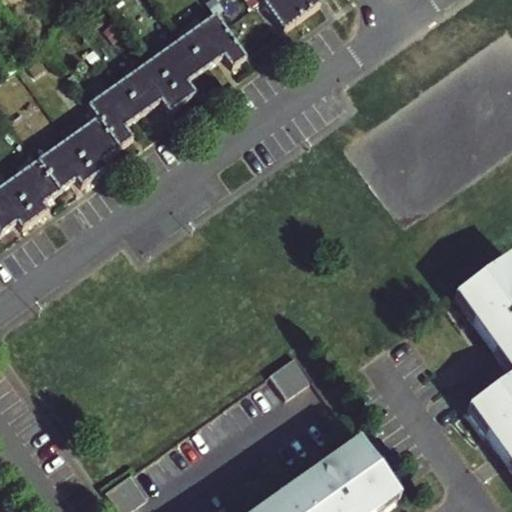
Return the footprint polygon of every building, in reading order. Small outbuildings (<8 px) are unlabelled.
[(303,0),(270,0),(261,7),(282,36),(321,9),(314,0),(304,0),(303,0)] [(232,73),(245,63),(224,33),(214,20),(182,44),(205,76),(224,63),(232,73)] [(205,76),(182,44),(151,66),(182,109),(196,100),(188,88),(205,76)] [(182,109),(151,66),(119,89),(142,121),(160,109),(167,119),(182,109)] [(142,121),(119,89),(87,112),(96,125),(119,155),(133,145),(125,134),(142,121)] [(119,155),(96,125),(67,146),(94,183),(107,173),(103,166),(119,155)] [(94,183),(67,146),(38,167),(59,198),(76,186),(81,192),(94,183)] [(59,198),(38,167),(8,189),(35,225),(48,216),(43,209),(59,198)] [(35,225),(8,189),(0,194),(0,240),(17,228),(22,235),(35,225)] [(511,263),(454,304),(511,384),(467,415),(497,457),(507,471),(511,478),(511,263)] [(296,362),(269,381),(286,404),(313,385),(296,362)] [(389,511),(399,505),(359,450),(272,511),(389,511)] [(133,480),(105,498),(114,511),(135,511),(149,503),(133,480)]
